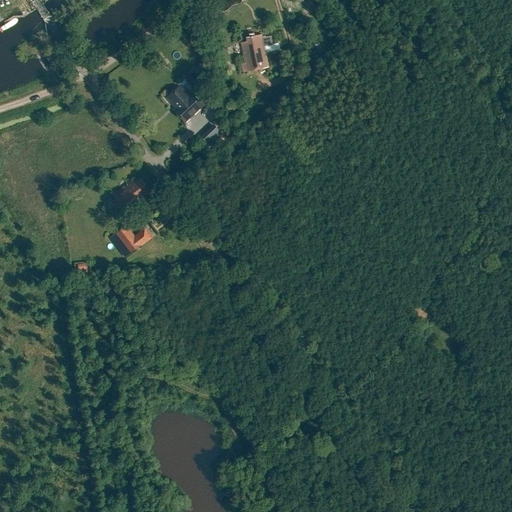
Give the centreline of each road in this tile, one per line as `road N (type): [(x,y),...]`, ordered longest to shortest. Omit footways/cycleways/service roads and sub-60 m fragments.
road 1 (unclassified): [(408,511),(35,0)]
road 2 (track): [(0,109),(87,74),(178,0)]
